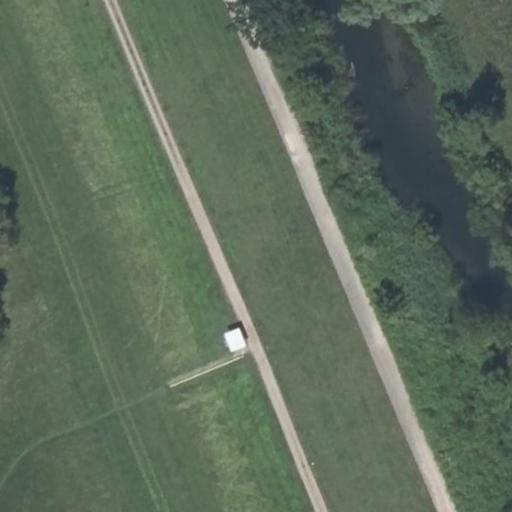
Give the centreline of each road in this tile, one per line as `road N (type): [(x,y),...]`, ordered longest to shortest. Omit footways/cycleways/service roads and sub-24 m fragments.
road 1 (track): [(445,511),(232,0)]
road 2 (track): [(108,0),(321,511)]
